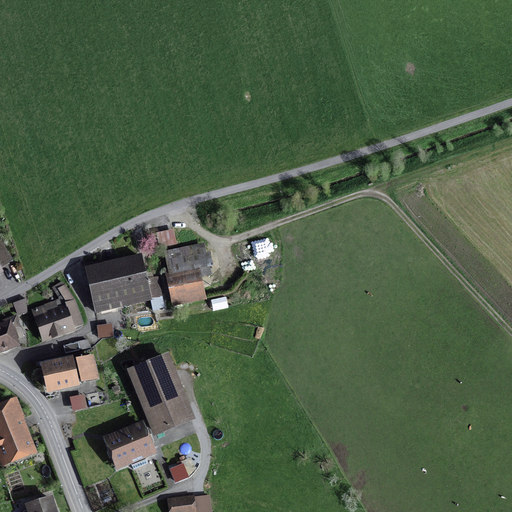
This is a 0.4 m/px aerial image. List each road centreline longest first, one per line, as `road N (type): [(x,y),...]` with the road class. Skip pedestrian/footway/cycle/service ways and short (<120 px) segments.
road 1 (unclassified): [(511,102),(176,205),(35,280)]
road 2 (track): [(367,192),(232,239),(204,232),(176,205)]
road 3 (track): [(367,192),(511,341)]
road 4 (tertiary): [(82,511),(43,411),(0,371)]
road 5 (track): [(511,140),(367,192)]
